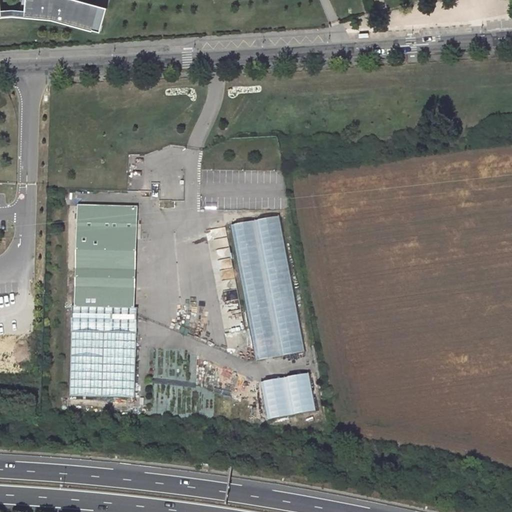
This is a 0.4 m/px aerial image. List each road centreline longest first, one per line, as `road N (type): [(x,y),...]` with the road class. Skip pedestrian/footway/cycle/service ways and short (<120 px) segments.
road 1 (unclassified): [(511,37),(0,67)]
road 2 (trunk): [(340,511),(183,486),(0,469)]
road 3 (trunk): [(0,494),(189,511)]
